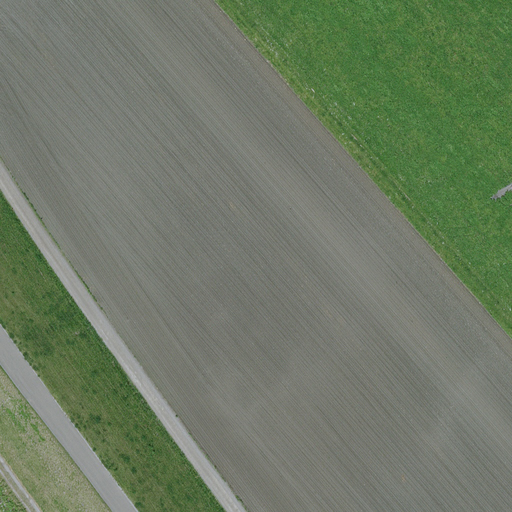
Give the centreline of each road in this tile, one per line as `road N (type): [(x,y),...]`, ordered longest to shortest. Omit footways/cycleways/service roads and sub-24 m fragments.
road 1 (track): [(0,155),(179,444),(231,511)]
road 2 (track): [(511,308),(236,0)]
